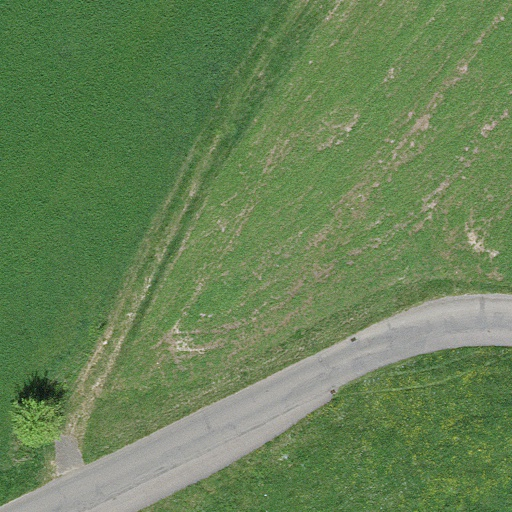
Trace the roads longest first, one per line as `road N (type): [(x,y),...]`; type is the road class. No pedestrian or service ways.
road 1 (track): [(65,501),(74,412),(122,304),(294,0)]
road 2 (unclassified): [(511,316),(444,319),(398,332),(45,511)]
